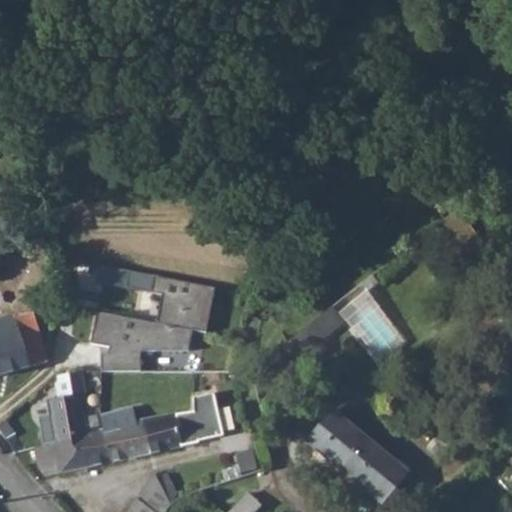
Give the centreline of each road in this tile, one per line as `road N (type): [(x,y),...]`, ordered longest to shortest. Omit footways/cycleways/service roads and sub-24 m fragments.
road 1 (unknown): [(393,511),(419,460),(334,397),(320,397),(294,418),(275,450),(275,478),(293,500)]
road 2 (unknown): [(20,498),(216,451)]
